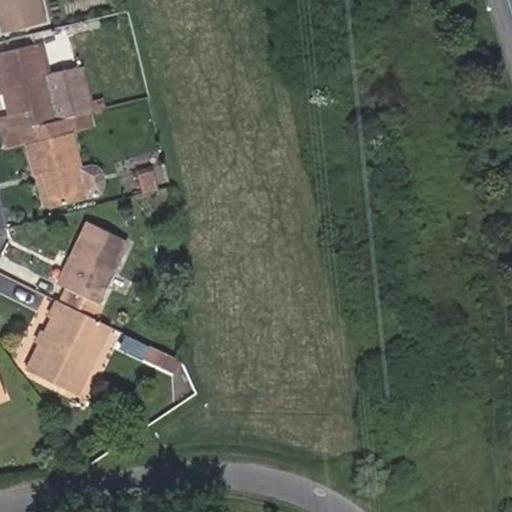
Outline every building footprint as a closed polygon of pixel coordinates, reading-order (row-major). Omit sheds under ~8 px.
[(43,22),(37,0),(0,0),(0,28),(1,33),(43,22)] [(87,101),(78,67),(40,75),(33,44),(0,52),(0,77),(3,77),(5,88),(1,89),(7,116),(0,117),(0,121),(3,133),(9,132),(73,116),(90,112),(104,108),(102,98),(87,101)] [(93,127),(90,112),(73,116),(77,131),(93,127)] [(79,167),(70,133),(77,131),(73,116),(9,132),(13,146),(25,144),(33,175),(41,172),(50,206),(96,195),(98,194),(101,190),(103,185),(103,180),(103,175),(101,171),(97,166),(94,165),(89,164),(79,167)] [(13,146),(9,132),(3,133),(0,134),(0,136),(3,149),(13,146)] [(50,206),(41,172),(33,175),(41,209),(50,206)] [(96,302),(126,242),(88,222),(57,285),(65,289),(59,302),(92,319),(100,304),(96,302)] [(90,361),(107,326),(92,319),(59,302),(25,370),(64,390),(81,356),(90,361)] [(143,351),(146,345),(121,332),(117,340),(143,351)] [(173,373),(179,360),(148,345),(143,358),(173,373)] [(73,394),(90,361),(81,356),(64,390),(73,394)]
